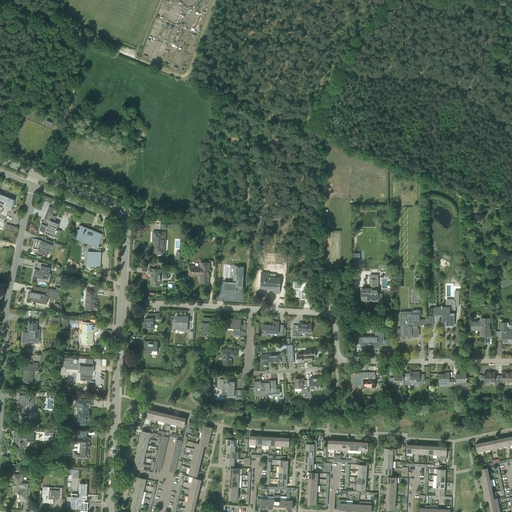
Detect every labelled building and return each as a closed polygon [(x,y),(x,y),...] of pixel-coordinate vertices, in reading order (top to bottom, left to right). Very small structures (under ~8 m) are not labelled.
[(136,137),(135,137),(134,146),(133,146),(134,146),(135,146),(135,147),(140,148),(142,139),(136,137)] [(0,205),(2,207),(1,210),(0,210),(0,227),(3,228),(5,222),(4,223),(3,222),(10,205),(12,200),(14,201),(14,200),(0,194),(0,205)] [(41,224),(39,230),(44,232),(44,233),(47,234),(47,233),(49,234),(49,233),(50,233),(54,235),(55,233),(56,230),(58,224),(54,222),(56,217),(52,215),(46,213),(43,222),(42,222),(44,222),(43,224),(41,223),(41,224)] [(81,227),(79,231),(78,230),(76,235),(78,236),(77,239),(78,238),(86,242),(85,246),(84,245),(83,246),(84,247),(82,250),(85,251),(84,265),(94,269),(93,268),(93,265),(98,266),(99,266),(100,249),(98,249),(98,246),(97,246),(101,235),(79,226),(78,226),(81,227)] [(165,232),(162,232),(157,232),(153,232),(153,239),(154,239),(153,253),(163,253),(163,243),(165,243),(165,232)] [(36,241),(35,246),(40,247),(40,249),(42,250),(41,255),(47,256),(48,251),(49,251),(51,245),(52,246),(54,243),(42,238),(41,241),(39,240),(38,240),(37,241),(36,241)] [(362,266),(365,266),(364,259),(353,259),(353,268),(362,268),(362,266)] [(190,266),(189,270),(189,275),(193,276),(193,275),(200,275),(200,281),(208,282),(209,263),(200,262),(200,266),(190,266)] [(48,274),(50,266),(47,265),(46,265),(46,263),(42,263),(41,268),(37,267),(36,270),(34,269),(34,271),(33,276),(38,277),(37,280),(44,282),(45,282),(44,281),(45,273),(48,274)] [(236,282),(232,282),(224,281),(223,291),(236,291),(236,288),(242,288),(244,267),(234,267),(234,275),(236,276),(236,282)] [(161,269),(155,269),(152,269),(151,269),(149,269),(148,274),(151,274),(151,285),(160,285),(161,269)] [(261,273),(261,284),(260,289),(273,290),(273,293),(279,293),(280,278),(269,277),(269,273),(261,273)] [(379,279),(377,279),(370,279),(370,280),(371,280),(371,289),(361,289),(361,300),(368,300),(368,297),(372,297),(372,298),(377,298),(377,282),(379,282),(379,279)] [(294,281),(294,284),(294,289),(294,288),(299,288),(299,287),(299,286),(302,286),(302,290),(301,290),(301,299),(299,299),(309,300),(309,301),(309,291),(311,291),(311,285),(306,285),(306,282),(294,281)] [(58,298),(59,291),(34,286),(32,292),(30,291),(29,293),(28,293),(27,296),(27,299),(32,300),(32,301),(42,303),(44,296),(58,298)] [(95,290),(90,290),(86,289),(85,296),(85,305),(85,309),(97,310),(97,304),(95,304),(95,290)] [(434,308),(433,308),(433,314),(441,314),(441,326),(442,326),(442,323),(453,323),(453,314),(455,314),(455,306),(459,306),(459,291),(455,291),(455,301),(454,301),(454,302),(446,302),(446,307),(434,307),(434,308)] [(418,335),(418,324),(417,324),(417,321),(419,321),(419,314),(412,314),(412,318),(406,318),(406,312),(400,312),(400,329),(398,329),(398,335),(400,335),(400,336),(409,336),(409,334),(411,334),(411,335),(418,335)] [(148,318),(144,318),(145,327),(147,327),(147,331),(152,331),(151,327),(153,327),(153,320),(159,320),(159,319),(159,314),(147,314),(148,314),(148,318)] [(187,331),(187,322),(188,317),(176,316),(175,328),(184,329),(184,331),(187,331)] [(60,318),(51,317),(51,326),(59,327),(60,318)] [(212,323),(213,323),(214,318),(213,318),(213,319),(206,319),(206,318),(203,318),(202,323),(201,322),(201,333),(211,334),(212,323)] [(232,318),(231,318),(231,319),(228,319),(227,327),(234,328),(233,334),(233,337),(240,338),(241,320),(232,319),(232,318)] [(480,318),(480,320),(475,320),(475,322),(471,322),(471,330),(480,330),(480,337),(480,333),(483,333),(483,336),(489,336),(489,318),(480,318)] [(262,335),(267,335),(268,333),(278,333),(278,335),(283,336),(283,328),(278,328),(279,322),(273,322),(273,325),(263,325),(262,335)] [(511,331),(507,331),(507,322),(500,322),(500,331),(501,331),(501,334),(502,334),(502,342),(500,342),(511,342),(511,331)] [(27,332),(22,332),(21,342),(28,343),(28,339),(34,340),(34,341),(33,341),(33,342),(34,342),(34,343),(39,343),(40,330),(36,329),(37,323),(28,323),(27,332)] [(79,332),(79,338),(82,338),(82,342),(86,342),(91,343),(91,331),(95,332),(96,325),(91,324),(83,324),(83,325),(82,332),(79,332)] [(292,329),(292,334),(292,336),(297,337),(297,336),(301,336),(302,332),(311,333),(311,330),(312,330),(312,327),(311,327),(311,324),(306,324),(299,324),(298,332),(297,332),(297,331),(292,331),(292,329)] [(387,347),(387,340),(384,340),(384,330),(375,330),(375,335),(376,335),(376,337),(372,337),(372,342),(367,342),(367,337),(356,337),(356,344),(360,344),(360,348),(366,348),(377,348),(377,347),(381,347),(381,348),(384,348),(384,347),(387,347)] [(428,335),(428,347),(436,347),(435,334),(428,335)] [(158,342),(149,341),(144,341),(144,353),(151,353),(151,354),(157,355),(157,350),(158,342)] [(231,357),(232,357),(236,357),(237,351),(221,350),(220,357),(223,358),(223,364),(231,365),(231,357)] [(297,356),(297,359),(298,361),(297,361),(298,362),(305,362),(306,362),(307,362),(308,362),(309,362),(309,361),(312,361),(312,358),(312,357),(312,356),(311,354),(312,354),(312,352),(311,352),(311,351),(310,351),(307,351),(305,351),(305,353),(305,354),(300,354),(297,354),(297,356)] [(280,361),(280,356),(280,354),(261,355),(261,363),(262,363),(262,365),(268,365),(268,362),(280,361)] [(62,357),(61,365),(64,365),(64,369),(69,369),(69,368),(80,369),(80,370),(80,372),(80,376),(83,377),(82,380),(81,380),(81,381),(81,383),(86,383),(86,380),(90,381),(90,375),(90,373),(93,373),(93,366),(91,366),(92,363),(93,363),(93,359),(85,358),(85,362),(78,362),(78,359),(76,359),(76,363),(73,363),(73,358),(62,357)] [(32,364),(25,364),(20,364),(20,370),(24,370),(23,382),(28,382),(32,382),(32,371),(37,371),(38,363),(32,363),(32,364)] [(369,372),(359,372),(359,377),(362,377),(362,384),(362,385),(362,386),(364,386),(364,387),(374,387),(375,387),(375,381),(375,379),(375,375),(375,372),(369,372)] [(407,385),(407,373),(403,373),(403,372),(394,372),(394,377),(394,382),(403,382),(403,385),(407,385)] [(407,373),(407,385),(409,385),(410,385),(410,382),(423,382),(424,382),(424,378),(419,378),(419,374),(419,372),(410,372),(410,373),(407,373)] [(453,387),(453,379),(449,379),(449,372),(445,372),(445,374),(437,374),(439,374),(439,383),(447,383),(447,387),(453,387)] [(466,379),(466,375),(466,373),(468,373),(468,372),(460,372),(460,374),(456,374),(456,379),(453,379),(453,387),(458,387),(458,383),(465,383),(465,379),(466,379)] [(499,385),(498,375),(495,375),(495,372),(494,372),(494,373),(489,373),(489,372),(485,372),(484,375),(484,376),(484,378),(485,381),(491,381),(491,382),(495,382),(495,385),(499,385)] [(511,381),(511,372),(508,372),(508,373),(503,373),(503,372),(502,375),(498,375),(499,385),(502,385),(502,382),(506,382),(506,381),(511,381)] [(304,386),(303,381),(303,378),(295,379),(296,388),(301,388),(302,394),(303,396),(304,397),(308,397),(307,392),(307,386),(304,386)] [(307,384),(307,386),(307,392),(311,392),(311,387),(316,387),(316,389),(320,389),(320,378),(314,378),(310,378),(310,384),(307,384)] [(234,396),(235,387),(235,382),(230,382),(230,380),(219,379),(219,388),(228,388),(227,396),(234,396)] [(276,389),(276,385),(276,380),(268,381),(268,382),(265,383),(266,395),(280,394),(280,389),(276,389)] [(266,395),(265,383),(262,383),(261,381),(254,382),(255,395),(266,395)] [(35,396),(24,395),(19,395),(18,401),(20,401),(18,418),(18,419),(18,421),(23,422),(23,417),(24,417),(24,416),(28,416),(28,412),(34,412),(35,396)] [(74,419),(74,424),(84,425),(85,420),(86,420),(88,420),(89,411),(87,411),(87,405),(91,405),(91,401),(90,401),(86,400),(80,400),(75,400),(75,406),(80,406),(80,412),(79,411),(78,419),(74,419)] [(151,421),(154,410),(152,409),(151,410),(147,409),(145,417),(149,418),(149,420),(151,421)] [(158,420),(160,412),(156,411),(156,410),(154,410),(151,421),(152,419),(158,420)] [(165,422),(167,413),(164,412),(164,413),(160,412),(158,420),(165,422)] [(171,423),(173,415),(169,414),(169,413),(167,413),(165,422),(171,423)] [(177,425),(180,416),(177,415),(177,416),(173,415),(171,423),(177,425)] [(182,416),(180,416),(177,425),(184,427),(186,418),(182,417),(182,416)] [(204,425),(202,430),(202,432),(211,434),(212,427),(204,425)] [(54,435),(53,442),(57,443),(57,436),(62,436),(62,430),(54,429),(54,435)] [(150,433),(147,432),(142,431),(140,437),(149,439),(150,433)] [(27,445),(28,442),(33,442),(33,435),(24,434),(24,433),(16,432),(15,447),(16,447),(16,454),(16,456),(22,457),(23,449),(24,449),(24,447),(25,447),(25,445),(27,445)] [(209,440),(211,434),(202,432),(201,438),(209,440)] [(227,439),(227,446),(235,446),(238,446),(238,443),(235,443),(235,440),(239,440),(239,436),(230,436),(230,439),(227,439)] [(510,445),(508,436),(505,437),(501,438),(503,447),(510,445)] [(89,438),(85,438),(70,437),(69,444),(73,444),(72,452),(77,453),(77,457),(88,458),(89,438)] [(147,445),(149,439),(140,437),(139,443),(147,445)] [(208,446),(209,440),(201,438),(199,444),(204,445),(208,446)] [(503,447),(501,438),(497,439),(497,438),(495,439),(497,448),(503,447)] [(497,448),(495,439),(492,439),(492,440),(488,441),(490,449),(497,448)] [(314,451),(314,445),(316,445),(317,441),(309,440),(309,444),(306,444),(305,450),(314,451)] [(490,449),(488,441),(484,442),(484,441),(482,442),(484,451),(490,449)] [(484,451),(482,442),(479,442),(480,443),(475,444),(477,452),(484,451)] [(146,451),(147,445),(139,443),(137,449),(146,451)] [(203,451),(204,445),(199,444),(196,443),(194,449),(203,451)] [(385,448),(384,455),(393,455),(393,454),(393,449),(394,449),(394,446),(395,446),(392,446),(387,445),(387,446),(387,448),(385,448)] [(144,457),(146,451),(137,449),(136,455),(144,457)] [(201,458),(203,451),(194,449),(191,449),(189,455),(193,456),(201,458)] [(143,463),(144,457),(136,455),(134,461),(143,463)] [(200,464),(201,458),(193,456),(191,462),(200,464)] [(141,469),(143,463),(134,461),(133,467),(141,469)] [(198,470),(200,464),(191,462),(190,468),(198,470)] [(197,476),(198,470),(190,468),(188,474),(197,476)] [(487,468),(483,468),(479,469),(480,476),(488,474),(487,468)] [(490,480),(488,474),(480,476),(481,482),(490,480)] [(12,483),(12,488),(12,487),(13,487),(13,488),(15,489),(15,494),(17,494),(17,496),(17,501),(26,502),(26,497),(27,488),(27,483),(21,483),(22,475),(14,475),(13,483),(12,483)] [(145,485),(146,479),(143,478),(138,477),(136,483),(145,485)] [(200,483),(201,480),(193,478),(191,484),(200,486),(201,484),(200,483)] [(491,486),(490,480),(481,482),(482,488),(491,486)] [(64,505),(63,511),(78,511),(79,509),(70,509),(76,509),(76,508),(78,508),(78,509),(81,509),(81,510),(86,511),(87,502),(84,502),(84,499),(86,499),(87,483),(86,483),(86,484),(85,484),(85,483),(82,483),(79,482),(78,493),(79,493),(79,498),(77,498),(77,497),(73,497),(67,497),(66,505),(64,505)] [(143,491),(145,485),(136,483),(135,489),(143,491)] [(200,488),(200,486),(191,484),(190,490),(198,492),(199,488),(200,488)] [(492,493),(491,486),(482,488),(484,494),(492,493)] [(57,499),(58,494),(58,487),(54,487),(54,490),(49,489),(49,487),(46,487),(46,491),(42,491),(42,490),(42,491),(39,491),(39,490),(39,502),(39,501),(41,502),(41,503),(41,502),(50,502),(50,503),(53,503),(53,498),(57,499)] [(142,497),(143,491),(135,489),(133,495),(142,497)] [(197,496),(198,492),(190,490),(188,496),(197,498),(198,496),(197,496)] [(494,499),(492,493),(484,494),(485,501),(488,500),(494,499)] [(140,504),(142,497),(133,495),(132,502),(140,504)] [(197,500),(197,498),(188,496),(187,502),(195,504),(196,500),(197,500)] [(267,508),(267,499),(257,498),(257,503),(261,504),(260,507),(267,508)] [(497,498),(494,499),(488,500),(490,506),(498,504),(497,498)] [(139,510),(140,504),(132,502),(130,508),(139,510)] [(194,508),(195,504),(187,502),(185,508),(194,511),(195,508),(194,508)]
